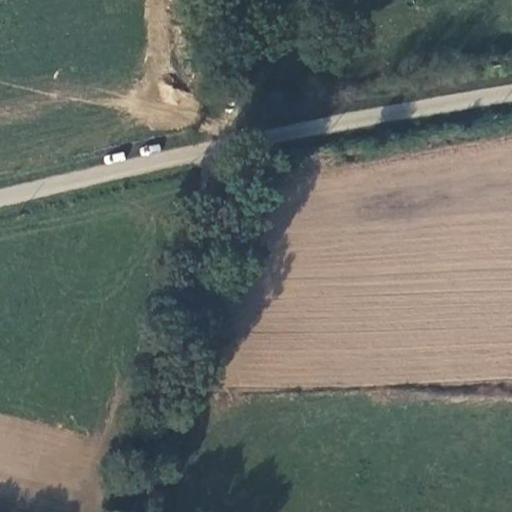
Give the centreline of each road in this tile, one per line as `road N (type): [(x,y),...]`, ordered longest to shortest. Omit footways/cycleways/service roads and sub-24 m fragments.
road 1 (unclassified): [(511,102),(196,153),(0,201)]
road 2 (track): [(146,511),(255,143)]
